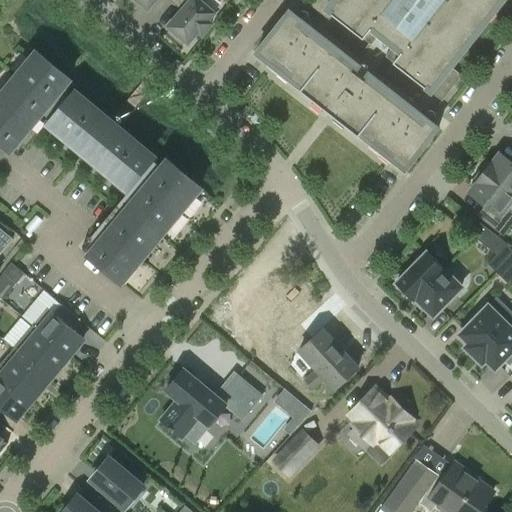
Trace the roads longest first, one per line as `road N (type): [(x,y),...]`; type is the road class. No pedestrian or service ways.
road 1 (residential): [(279,178),(10,511)]
road 2 (residential): [(343,277),(511,71)]
road 3 (unknown): [(160,326),(46,250),(43,208),(8,164)]
road 4 (residential): [(511,436),(343,277)]
road 5 (residential): [(197,90),(99,0)]
road 6 (residential): [(279,178),(197,90)]
